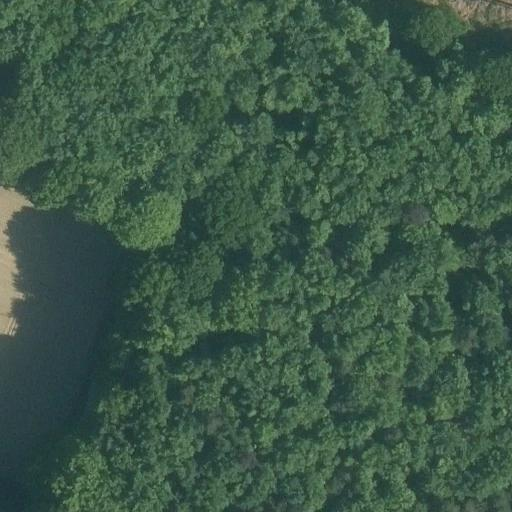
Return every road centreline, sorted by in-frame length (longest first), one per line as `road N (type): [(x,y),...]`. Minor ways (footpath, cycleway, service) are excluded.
road 1 (track): [(27,511),(150,218)]
road 2 (track): [(150,218),(413,222)]
road 3 (track): [(150,218),(246,0)]
road 4 (track): [(0,146),(150,218)]
